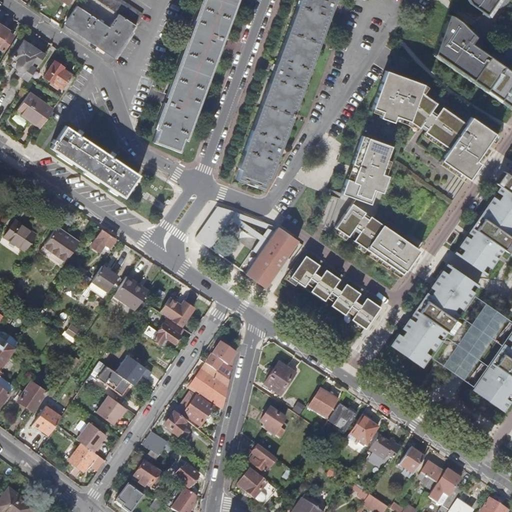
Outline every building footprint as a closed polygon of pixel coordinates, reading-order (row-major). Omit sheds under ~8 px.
[(143,14),(120,0),(97,0),(118,14),(135,25),(143,14)] [(180,145),(232,0),(203,0),(155,136),(180,145)] [(329,1),(329,0),(302,0),(279,66),(274,64),(272,71),(276,73),(239,179),(263,187),(275,154),(281,156),(283,149),(278,147),(327,8),(333,10),(335,3),(329,1)] [(511,0),(466,0),(468,3),(485,14),(494,0),(511,0)] [(494,0),(485,14),(488,17),(499,0),(494,0)] [(108,26),(77,5),(66,22),(115,55),(135,25),(118,14),(108,26)] [(470,41),(474,35),(458,21),(451,15),(447,14),(433,53),(511,108),(511,59),(507,67),(470,41)] [(8,32),(0,26),(0,48),(4,51),(14,34),(9,31),(8,32)] [(15,74),(27,82),(44,56),(23,40),(12,56),(22,63),(15,74)] [(45,76),(62,87),(70,76),(62,70),(63,69),(55,63),(45,76)] [(436,103),(419,91),(422,83),(385,70),(375,98),(385,102),(383,108),(396,113),(399,106),(413,112),(419,127),(435,104),(436,103)] [(17,110),(40,126),(52,109),(29,93),(17,110)] [(440,108),(435,104),(419,127),(425,130),(440,108)] [(466,124),(441,106),(440,108),(425,130),(424,131),(448,148),(440,160),(468,180),(480,163),(476,161),(495,133),(471,116),(466,124)] [(9,123),(2,119),(0,122),(0,130),(3,132),(9,123)] [(53,144),(50,148),(123,197),(138,175),(66,126),(56,139),(54,138),(51,142),(53,144)] [(345,178),(340,193),(369,204),(374,190),(380,192),(387,175),(380,173),(390,145),(361,135),(351,164),(356,166),(350,180),(345,178)] [(511,166),(457,246),(489,268),(511,234),(511,166)] [(346,236),(363,211),(350,203),(333,227),(346,236)] [(258,239),(252,249),(257,253),(276,226),(270,224),(233,210),(216,205),(194,237),(209,248),(229,219),(258,239)] [(352,240),(369,215),(363,211),(346,236),(352,240)] [(402,274),(419,249),(369,215),(352,240),(402,274)] [(13,222),(3,238),(24,253),(35,237),(13,222)] [(257,253),(244,272),(267,288),(298,241),(276,226),(257,253)] [(109,248),(116,239),(108,234),(99,228),(98,231),(100,232),(91,246),(97,251),(102,243),(109,248)] [(39,253),(61,268),(78,243),(56,229),(39,253)] [(322,261),(307,250),(289,276),(303,286),(306,283),(311,287),(309,290),(323,301),(326,297),(332,301),(329,305),(344,315),(346,311),(352,315),(350,318),(364,328),(382,302),(368,292),(358,307),(353,303),(363,289),(348,278),(337,293),(332,289),(342,275),(327,265),(317,279),(312,275),(322,261)] [(445,264),(387,348),(419,370),(432,354),(469,298),(477,286),(445,264)] [(117,277),(102,267),(93,281),(107,291),(117,277)] [(149,290),(127,276),(115,294),(136,309),(141,301),(149,290)] [(192,310),(203,317),(210,307),(210,302),(196,293),(192,299),(195,301),(190,309),(192,310)] [(172,294),(169,298),(180,306),(183,301),(172,294)] [(159,313),(180,327),(192,310),(190,309),(191,307),(183,301),(180,306),(169,298),(159,313)] [(511,324),(469,298),(432,354),(474,384),(474,387),(511,331),(511,324)] [(181,332),(164,319),(155,333),(146,327),(141,334),(156,345),(162,338),(171,345),(181,332)] [(68,331),(64,337),(71,342),(75,336),(68,331)] [(511,331),(474,387),(504,408),(511,396),(511,331)] [(210,352),(211,354),(219,360),(213,369),(227,380),(230,368),(225,363),(232,353),(217,342),(210,352)] [(0,371),(13,352),(3,345),(1,348),(0,346),(0,371)] [(211,354),(205,364),(213,369),(219,360),(211,354)] [(262,384),(280,395),(294,374),(277,362),(272,369),(270,368),(265,376),(266,378),(262,384)] [(212,403),(220,409),(227,380),(213,369),(205,364),(189,387),(196,392),(194,395),(187,391),(177,405),(180,408),(178,410),(181,413),(180,414),(195,425),(212,403)] [(393,371),(385,365),(382,369),(390,375),(393,371)] [(112,393),(123,378),(106,367),(96,382),(112,393)] [(0,404),(12,387),(0,378),(0,404)] [(98,386),(88,379),(87,381),(97,388),(98,386)] [(95,389),(97,388),(87,381),(86,382),(95,389)] [(31,413),(43,396),(29,385),(17,403),(31,413)] [(321,387),(308,406),(326,418),(338,399),(321,387)] [(126,408),(106,395),(94,412),(112,424),(119,414),(121,415),(126,408)] [(354,416),(337,404),(327,419),(343,431),(354,416)] [(34,425),(49,436),(56,426),(62,418),(46,407),(34,425)] [(282,419),(266,407),(256,421),(262,425),(260,428),(274,439),(280,431),(276,428),(282,419)] [(181,427),(180,426),(178,424),(180,421),(170,412),(160,424),(173,436),(175,435),(178,438),(184,431),(180,428),(181,427)] [(359,415),(368,421),(370,418),(361,413),(359,415)] [(376,427),(368,421),(359,415),(347,434),(363,445),(376,427)] [(87,422),(75,439),(82,443),(95,453),(100,445),(98,444),(105,434),(87,422)] [(385,453),(391,458),(398,447),(391,441),(389,444),(376,436),(367,449),(381,458),(385,453)] [(90,463),(99,469),(105,460),(96,453),(95,453),(82,443),(69,463),(84,473),(90,463)] [(148,445),(139,458),(149,465),(158,452),(148,445)] [(263,473),(273,459),(255,446),(249,453),(254,457),(249,463),(263,473)] [(397,464),(410,473),(421,457),(408,447),(397,464)] [(157,474),(137,460),(127,475),(138,482),(140,479),(149,486),(157,474)] [(419,482),(429,489),(440,474),(441,472),(426,462),(419,471),(425,475),(419,482)] [(197,474),(183,463),(174,475),(188,486),(197,474)] [(263,498),(269,491),(246,471),(234,486),(257,505),(263,509),(267,509),(269,506),(269,503),(263,498)] [(455,484),(440,474),(429,489),(422,500),(430,506),(437,497),(443,502),(437,510),(439,511),(445,511),(454,498),(456,495),(450,491),(455,484)] [(125,509),(137,493),(122,482),(110,498),(125,509)] [(189,511),(198,499),(183,489),(169,510),(172,511),(189,511)] [(29,511),(31,510),(8,492),(0,502),(0,511),(29,511)] [(381,511),(384,508),(366,495),(361,502),(372,509),(370,511),(381,511)] [(430,506),(437,510),(443,502),(437,497),(430,506)] [(468,511),(470,509),(454,498),(445,511),(468,511)] [(503,511),(506,510),(489,498),(479,511),(478,511),(503,511)] [(148,506),(153,510),(159,503),(153,499),(148,506)]
